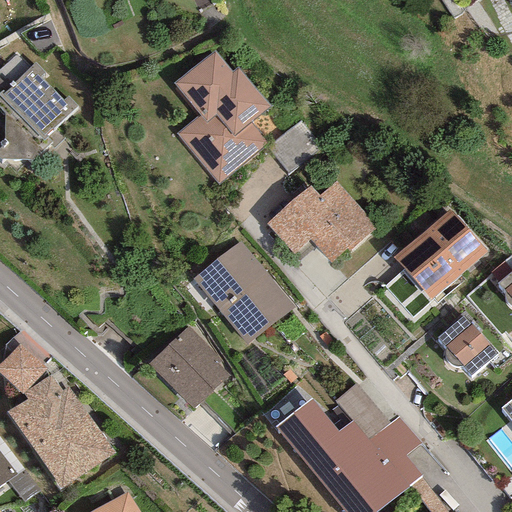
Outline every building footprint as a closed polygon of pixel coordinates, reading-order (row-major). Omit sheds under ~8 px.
[(250,123),(270,107),(237,68),(232,72),(215,52),(175,84),(201,115),(177,134),(218,184),(268,144),(250,123)] [(44,73),(34,63),(29,69),(16,54),(0,68),(0,109),(4,114),(3,140),(0,142),(0,144),(1,146),(0,147),(0,159),(1,160),(29,160),(37,151),(40,154),(49,145),(53,149),(63,138),(53,128),(77,107),(67,97),(62,101),(39,77),(44,73)] [(349,251),(377,227),(336,182),(319,196),(310,186),(266,224),(293,255),(310,240),(331,263),(347,249),(349,251)] [(431,299),(487,252),(449,210),(393,258),(431,299)] [(293,307),(240,241),(192,279),(246,345),(293,307)] [(511,269),(496,284),(505,294),(505,296),(505,299),(506,301),(508,304),(510,306),(511,306),(511,269)] [(471,376),(498,353),(463,316),(437,338),(446,348),(445,349),(445,351),(444,354),(445,357),(446,360),(448,363),(450,364),(453,366),(456,366),(460,366),(462,366),(471,376)] [(193,410),(228,376),(217,364),(221,360),(188,326),(148,364),(193,410)] [(25,391),(46,368),(20,343),(0,363),(0,373),(22,394),(25,391)] [(61,391),(51,375),(41,381),(25,391),(22,394),(26,400),(6,412),(60,489),(114,452),(67,386),(61,391)] [(388,423),(355,383),(334,401),(351,422),(368,441),(388,423)] [(420,444),(398,416),(388,423),(368,441),(351,422),(338,432),(311,399),(276,427),(343,511),(375,511),(409,485),(421,476),(405,456),(420,444)] [(511,400),(501,409),(511,423),(511,400)] [(0,487),(17,474),(0,452),(0,487)] [(447,511),(421,476),(409,485),(430,511),(447,511)] [(138,511),(126,493),(92,511),(138,511)]
